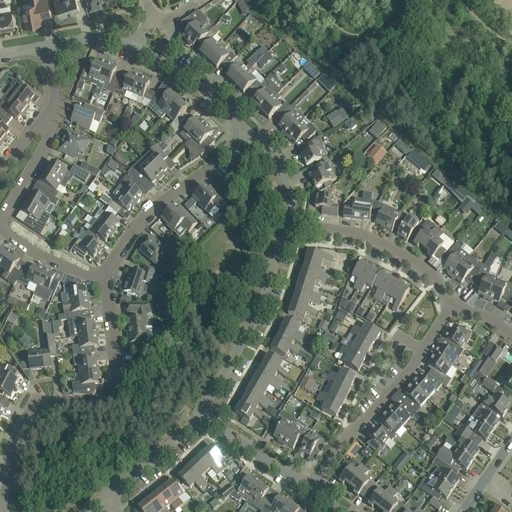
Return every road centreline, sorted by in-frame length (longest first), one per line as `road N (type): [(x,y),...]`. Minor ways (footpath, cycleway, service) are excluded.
road 1 (residential): [(0,511),(29,399),(88,399),(114,386),(103,278)]
road 2 (residential): [(311,488),(424,352),(445,304)]
road 3 (residential): [(287,225),(253,318),(200,414)]
road 4 (residential): [(103,278),(155,206),(245,129)]
road 5 (residential): [(445,304),(440,282),(402,251),(287,225)]
road 6 (residential): [(133,47),(172,63),(245,129)]
road 7 (residential): [(311,488),(200,414)]
